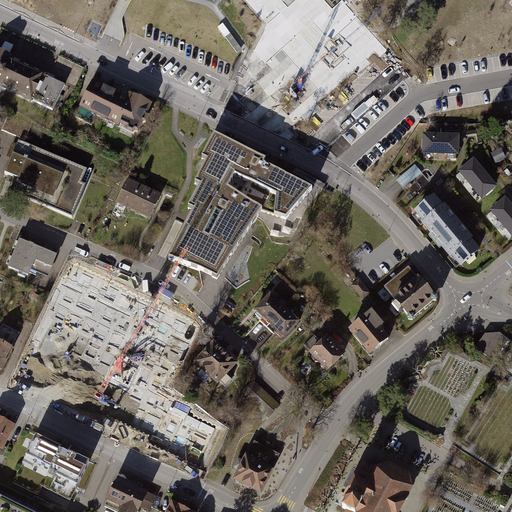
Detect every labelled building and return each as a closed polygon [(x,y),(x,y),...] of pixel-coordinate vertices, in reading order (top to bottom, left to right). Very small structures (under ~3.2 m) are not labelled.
[(328,48),(331,51),(324,57),(331,67),(352,50),(341,37),(328,48)] [(51,60),(54,53),(47,50),(44,57),(51,60)] [(67,86),(0,53),(0,82),(55,110),(67,86)] [(56,71),(77,81),(83,68),(62,58),(56,71)] [(116,124),(128,100),(92,84),(81,108),(116,124)] [(130,95),(128,100),(116,124),(137,134),(151,105),(130,95)] [(457,134),(420,133),(419,154),(456,155),(457,134)] [(202,159),(207,161),(195,184),(200,187),(188,210),(193,213),(169,260),(200,272),(217,281),(262,213),(286,221),(312,191),(275,172),(263,166),(265,161),(214,135),(202,159)] [(90,173),(18,145),(0,191),(72,219),(90,173)] [(473,162),(456,176),(460,181),(465,177),(482,197),(494,187),(473,162)] [(415,165),(397,179),(404,187),(422,172),(415,165)] [(293,173),(322,190),(323,189),(325,185),(296,168),(293,173)] [(150,218),(159,197),(128,182),(118,203),(150,218)] [(432,194),(412,211),(420,221),(418,223),(447,257),(449,256),(458,267),(479,250),(469,239),(471,237),(461,225),(455,218),(442,203),(440,204),(432,194)] [(511,208),(505,201),(488,215),(492,220),(497,216),(511,234),(511,208)] [(59,256),(19,240),(8,266),(48,282),(59,256)] [(408,268),(385,287),(409,316),(409,321),(413,321),(413,317),(432,302),(437,302),(437,297),(432,297),(408,268)] [(102,312),(146,325),(156,291),(112,278),(102,312)] [(80,312),(88,294),(66,285),(59,303),(80,312)] [(269,325),(285,306),(270,293),(253,311),(269,325)] [(304,323),(285,306),(269,325),(288,342),(304,323)] [(56,310),(40,341),(60,351),(76,319),(56,310)] [(371,312),(350,330),(370,355),(389,339),(380,329),(383,326),(371,312)] [(495,360),(508,341),(496,332),(484,333),(475,347),(495,360)] [(331,339),(312,356),(329,374),(348,357),(331,339)] [(13,348),(0,341),(0,366),(4,368),(13,348)] [(239,365),(215,343),(195,364),(219,386),(239,365)] [(19,379),(47,388),(55,362),(26,354),(19,379)] [(76,363),(62,395),(104,414),(118,382),(76,363)] [(240,395),(250,404),(263,391),(253,381),(240,395)] [(281,408),(263,391),(250,404),(268,422),(281,408)] [(142,438),(154,414),(129,402),(117,426),(142,438)] [(0,462),(18,428),(0,418),(0,462)] [(61,448),(36,435),(25,457),(51,469),(52,467),(58,470),(55,476),(77,487),(90,461),(68,451),(67,453),(60,450),(61,448)] [(240,470),(235,479),(260,492),(280,454),(254,441),(244,462),(239,459),(235,467),(240,470)] [(342,508),(347,510),(345,511),(397,511),(405,498),(406,499),(408,497),(406,496),(411,487),(407,475),(389,465),(377,469),(365,463),(360,473),(359,472),(346,496),(348,497),(342,508)] [(118,483),(116,483),(105,506),(116,511),(148,511),(156,497),(140,490),(141,487),(138,485),(137,484),(124,478),(122,478),(120,479),(119,480),(118,483)] [(34,511),(0,495),(0,511),(34,511)] [(189,511),(172,503),(167,511),(189,511)]
